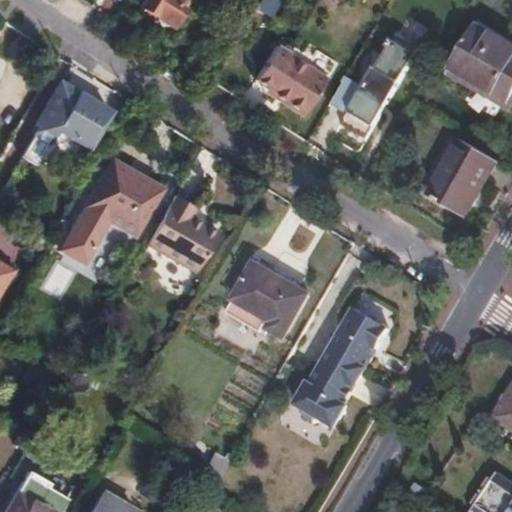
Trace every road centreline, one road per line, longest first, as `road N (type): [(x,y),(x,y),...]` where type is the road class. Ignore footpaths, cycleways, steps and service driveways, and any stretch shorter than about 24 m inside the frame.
road 1 (residential): [(25,0),(477,294)]
road 2 (unclassified): [(345,511),(477,294)]
